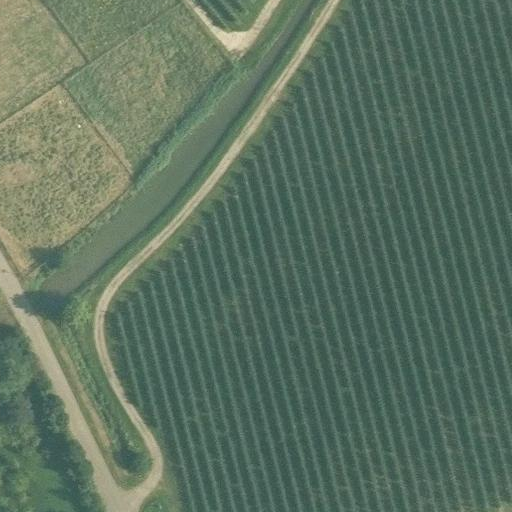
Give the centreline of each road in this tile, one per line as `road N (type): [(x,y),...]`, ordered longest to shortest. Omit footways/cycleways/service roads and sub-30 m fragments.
road 1 (track): [(118,511),(149,483),(152,454),(99,344),(104,301),(209,183),(334,0)]
road 2 (track): [(189,0),(231,44),(254,33),(275,0)]
